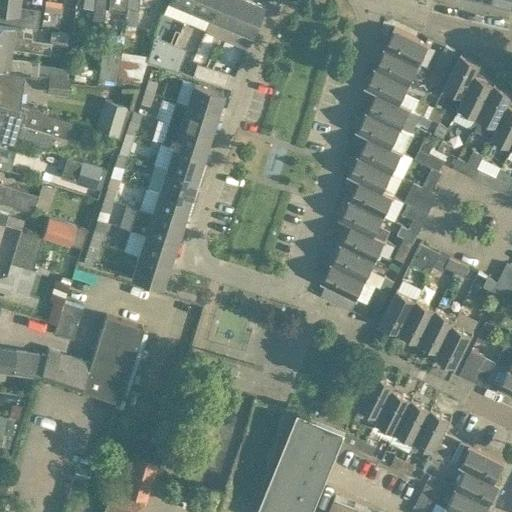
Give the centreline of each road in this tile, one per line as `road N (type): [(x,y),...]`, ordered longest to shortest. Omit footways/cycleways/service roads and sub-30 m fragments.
road 1 (residential): [(275,0),(194,243),(209,267),(274,287),(292,283)]
road 2 (residential): [(292,283),(304,268),(371,6)]
road 3 (residential): [(511,38),(394,3),(371,6)]
